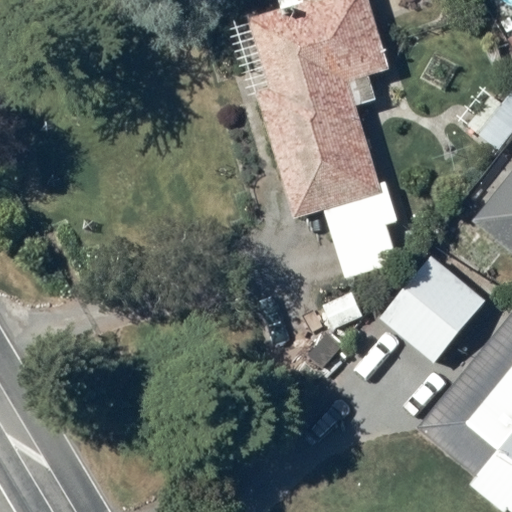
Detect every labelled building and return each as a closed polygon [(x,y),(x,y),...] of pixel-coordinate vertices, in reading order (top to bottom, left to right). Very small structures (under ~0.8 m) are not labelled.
[(241,0),(231,3),(260,102),(294,220),(327,210),(346,276),(401,260),(350,82),(390,70),(369,0),(241,0)] [(511,89),(507,97),(494,87),(466,123),(499,149),(511,132),(511,89)] [(511,174),(474,222),(511,252),(511,174)] [(484,306),(431,260),(381,317),(434,363),(484,306)] [(511,511),(511,313),(441,404),(418,432),(477,479),(473,485),(507,511),(511,511)]
